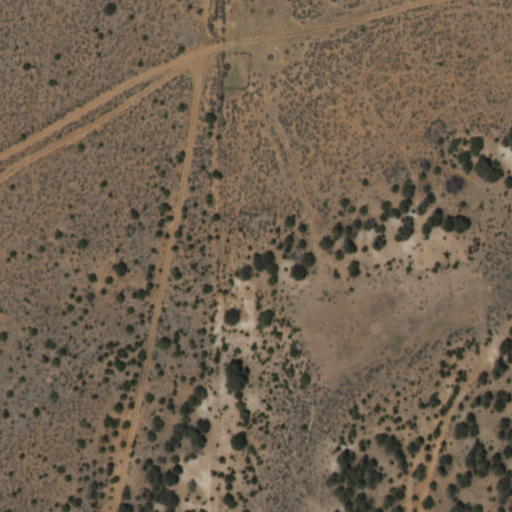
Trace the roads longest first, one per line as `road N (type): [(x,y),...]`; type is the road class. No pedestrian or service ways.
road 1 (track): [(110,511),(194,120),(204,0)]
road 2 (track): [(511,313),(451,404),(413,511)]
